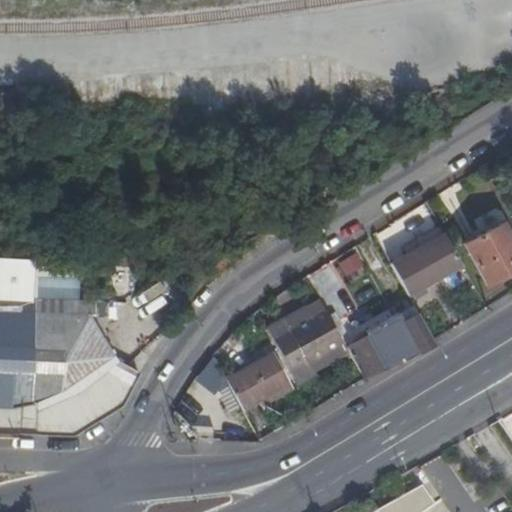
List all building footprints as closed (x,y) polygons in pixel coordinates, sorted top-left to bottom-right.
[(511,239),(502,222),(464,244),(487,286),(511,271),(511,239)] [(407,294),(461,264),(442,230),(389,260),(407,294)] [(336,262),(349,279),(364,267),(352,250),(336,262)] [(0,296),(32,297),(34,255),(0,252),(0,296)] [(137,371),(116,360),(86,312),(90,312),(91,298),(32,297),(0,296),(0,431),(70,435),(120,404),(137,371)] [(285,320),(267,330),(295,382),(314,372),(309,363),(345,345),(319,300),(306,308),(312,319),(290,330),(285,320)] [(377,324),(390,317),(386,311),(374,318),(377,324)] [(435,343),(433,340),(418,312),(395,324),(390,317),(377,324),(371,327),(368,322),(359,327),(364,336),(346,346),(363,378),(400,357),(403,361),(435,343)] [(268,356),(227,379),(243,408),(284,385),(268,356)] [(240,408),(227,386),(216,391),(228,414),(240,408)] [(428,511),(432,510),(416,489),(375,511),(428,511)]
